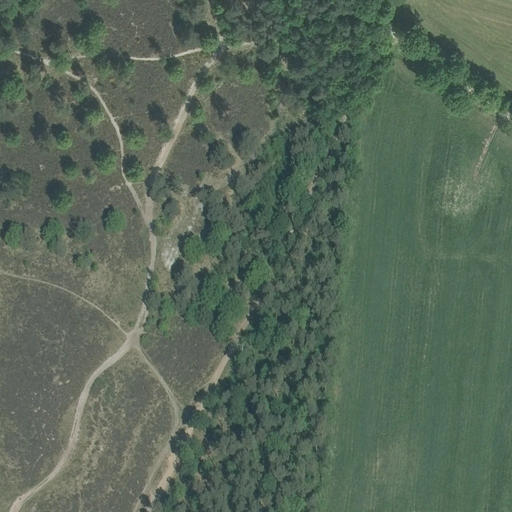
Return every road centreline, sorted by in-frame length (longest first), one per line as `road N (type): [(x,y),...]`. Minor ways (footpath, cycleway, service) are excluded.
road 1 (track): [(393,34),(297,206),(194,423)]
road 2 (track): [(511,120),(393,34)]
